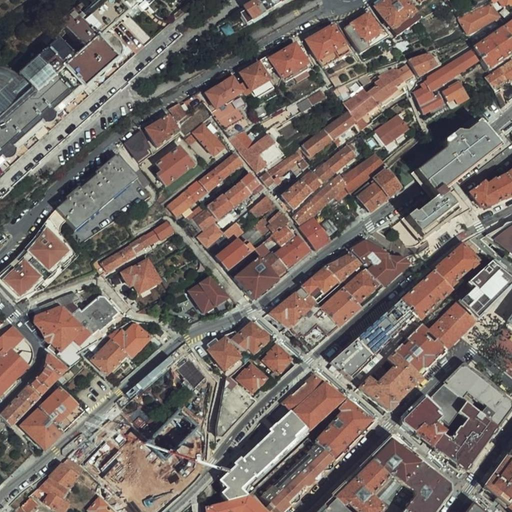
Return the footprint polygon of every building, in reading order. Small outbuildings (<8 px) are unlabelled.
[(58,41),(17,78),(29,92),(0,118),(0,165),(14,153),(171,19),(153,0),(104,0),(83,19),(75,10),(58,25),(85,54),(76,62),(58,41)] [(246,25),(287,0),(257,0),(243,9),(245,11),(239,15),(246,25)] [(420,20),(404,0),(389,0),(391,2),(377,11),(397,37),(420,20)] [(450,0),(457,13),(463,9),(457,0),(450,0)] [(511,0),(490,0),(492,2),(493,4),(500,0),(501,0),(505,7),(497,11),(503,23),(511,16),(511,7),(511,5),(511,4),(511,0)] [(503,23),(497,11),(493,4),(492,2),(460,19),(467,34),(496,18),(500,25),(503,23)] [(365,43),(379,34),(365,14),(343,29),(360,55),(369,50),(365,43)] [(333,27),(306,42),(317,61),(319,61),(324,69),(349,54),(333,27)] [(480,60),(483,64),(485,68),(511,51),(511,39),(504,29),(474,50),(480,60)] [(291,74),(307,65),(304,60),(302,56),(305,54),(302,48),(298,50),(295,46),(271,60),(270,57),(260,61),(270,77),(273,75),(272,73),(276,70),(282,80),(291,74)] [(429,87),(431,92),(480,60),(474,50),(428,79),(428,82),(422,85),(424,90),(429,87)] [(407,60),(417,77),(424,73),(436,66),(429,54),(407,60)] [(308,58),(304,60),(307,65),(291,74),(294,78),(313,67),(308,58)] [(511,78),(511,61),(501,68),(507,78),(509,81),(511,78)] [(240,87),(244,93),(246,97),(252,94),(256,100),(275,89),(258,62),(252,66),(253,68),(241,74),(246,83),(240,87)] [(394,67),(379,76),(381,79),(391,96),(397,91),(395,87),(413,75),(407,65),(399,70),(397,71),(395,69),(394,67)] [(0,118),(29,92),(17,78),(15,76),(11,73),(7,70),(2,69),(0,68),(0,118)] [(499,98),(503,108),(507,104),(500,91),(499,92),(496,85),(507,78),(501,68),(487,77),(499,98)] [(331,79),(336,88),(343,84),(338,76),(331,79)] [(244,93),(240,87),(235,78),(207,95),(216,109),(244,93)] [(349,111),(349,112),(356,122),(357,123),(363,118),(391,96),(381,79),(375,83),(377,86),(368,94),(364,88),(344,103),(349,111)] [(469,99),(460,83),(459,83),(454,87),(443,94),(448,103),(454,99),(458,106),(469,99)] [(353,92),(349,86),(336,92),(342,100),(353,92)] [(431,92),(429,87),(424,90),(415,94),(416,96),(420,105),(434,99),(431,92)] [(322,92),(298,106),(302,113),(326,99),(322,92)] [(434,99),(420,105),(424,115),(429,112),(443,106),(438,97),(434,99)] [(186,114),(180,104),(170,110),(175,120),(186,114)] [(429,112),(431,117),(445,110),(443,106),(429,112)] [(256,113),(262,124),(272,118),(266,107),(256,113)] [(228,118),(219,123),(224,131),(244,119),(246,118),(242,111),(241,112),(241,111),(240,111),(231,116),(230,115),(228,118)] [(349,112),(325,131),(333,140),(338,148),(341,146),(339,144),(341,142),(338,137),(356,122),(349,112)] [(386,148),(409,132),(399,117),(376,133),(386,148)] [(357,123),(361,131),(362,133),(369,130),(363,118),(357,123)] [(171,119),(149,132),(157,146),(179,133),(171,119)] [(274,119),(265,124),(268,129),(277,125),(274,119)] [(195,133),(214,157),(223,149),(205,125),(195,133)] [(498,158),(476,127),(462,138),(454,136),(441,145),(441,154),(413,176),(429,200),(432,206),(410,222),(408,219),(395,229),(404,245),(408,247),(412,247),(417,244),(451,220),(469,211),(459,191),(458,187),(498,158)] [(310,158),(333,140),(325,131),(303,147),(310,158)] [(153,155),(143,133),(127,145),(141,164),(153,155)] [(268,134),(242,154),(257,174),(270,164),(271,165),(284,155),(268,134)] [(245,148),(238,138),(232,141),(239,151),(240,152),(245,148)] [(354,143),(325,164),(334,174),(356,157),(353,153),(356,150),(354,147),(356,145),(354,143)] [(163,173),(158,176),(166,187),(194,166),(180,148),(158,166),(163,173)] [(305,171),(310,167),(298,151),(261,178),(271,191),(278,186),(275,182),(299,165),(305,171)] [(504,173),(511,166),(511,151),(490,170),(493,176),(495,178),(504,173)] [(208,192),(242,164),(235,154),(213,172),(200,182),(208,192)] [(349,195),(384,165),(376,155),(343,179),(345,183),(347,186),(345,188),(349,195)] [(314,166),(316,165),(321,161),(317,156),(312,160),(314,163),(312,164),(314,166)] [(132,185),(139,179),(120,157),(58,210),(74,230),(86,221),(88,222),(101,211),(100,209),(130,183),(132,185)] [(324,163),(317,167),(318,168),(313,173),(323,185),(334,174),(325,164),(324,163)] [(377,184),(388,198),(401,188),(388,170),(372,182),(375,185),(377,184)] [(207,209),(216,221),(251,193),(253,196),(258,193),(260,196),(264,192),(250,173),(207,209)] [(273,193),(276,197),(297,178),(293,173),(280,184),(282,185),(273,193)] [(312,194),(323,185),(313,173),(301,183),(312,194)] [(483,209),(511,196),(511,184),(505,175),(487,185),(484,183),(484,182),(470,192),(483,209)] [(337,178),(326,188),(316,198),(293,219),(298,225),(310,218),(345,183),(343,179),(342,178),(340,176),(337,178)] [(208,192),(200,182),(186,193),(195,203),(208,192)] [(356,195),(370,213),(388,198),(377,184),(375,185),(372,182),(356,195)] [(294,212),(312,194),(301,183),(282,198),(287,204),(294,212)] [(195,203),(186,193),(169,207),(177,217),(195,203)] [(259,221),(277,207),(268,196),(250,211),(259,221)] [(188,218),(192,222),(206,210),(202,206),(199,209),(188,218)] [(277,207),(259,221),(245,234),(242,236),(251,245),(271,229),(274,232),(281,227),(282,228),(290,223),(277,207)] [(184,228),(194,238),(216,221),(207,209),(206,210),(192,222),(184,228)] [(11,266),(0,275),(0,285),(14,300),(21,294),(24,297),(32,289),(35,292),(41,286),(41,285),(39,283),(59,263),(61,265),(64,268),(71,261),(66,257),(72,251),(61,234),(55,226),(64,218),(58,210),(55,212),(53,215),(50,218),(34,241),(16,260),(11,266)] [(219,223),(223,229),(235,219),(231,214),(219,223)] [(55,226),(61,234),(62,233),(61,230),(62,228),(63,226),(67,222),(64,218),(55,226)] [(319,245),(324,242),(329,239),(314,219),(299,228),(299,229),(314,250),(319,245)] [(511,265),(511,221),(485,236),(505,255),(503,257),(511,265)] [(167,223),(147,236),(151,242),(152,245),(173,233),(167,223)] [(224,234),(232,244),(242,236),(245,234),(236,223),(224,234)] [(215,241),(222,235),(215,226),(199,238),(207,248),(215,241)] [(284,249),(298,237),(292,230),(289,226),(282,231),(281,230),(274,236),(284,249)] [(222,235),(215,241),(222,248),(227,244),(229,247),(232,244),(224,234),(222,235)] [(135,252),(151,242),(147,236),(131,245),(135,252)] [(251,245),(242,236),(232,244),(229,247),(216,258),(227,271),(250,250),(252,252),(255,250),(251,245)] [(284,249),(274,236),(271,238),(266,241),(277,255),(284,249)] [(284,249),(277,255),(287,269),(289,267),(303,257),(305,259),(312,253),(298,237),(284,249)] [(382,253),(386,246),(376,240),(375,242),(370,240),(367,242),(382,253)] [(368,266),(371,267),(386,255),(382,253),(367,242),(365,241),(351,252),(352,252),(366,268),(368,266)] [(137,254),(135,252),(131,245),(103,263),(102,262),(96,265),(100,275),(100,276),(137,254)] [(258,247),(255,250),(258,253),(278,282),(287,274),(285,271),(287,269),(277,255),(271,260),(264,251),(262,252),(258,247)] [(460,248),(433,273),(434,274),(448,290),(475,266),(460,248)] [(72,251),(66,257),(71,261),(76,257),(72,251)] [(253,264),(235,279),(254,302),(278,282),(258,253),(249,260),(253,264)] [(386,255),(371,267),(367,271),(383,288),(408,265),(404,259),(390,258),(386,255)] [(337,282),(339,284),(360,266),(350,256),(325,269),(337,282)] [(511,265),(503,257),(502,258),(511,266),(511,265)] [(491,263),(503,273),(506,270),(494,260),(491,263)] [(59,263),(39,283),(41,285),(43,283),(45,284),(47,282),(48,282),(49,282),(50,281),(51,281),(52,280),(53,280),(53,279),(54,278),(55,277),(56,276),(57,274),(58,273),(58,272),(58,271),(60,269),(59,268),(61,265),(59,263)] [(475,278),(455,297),(459,302),(476,321),(511,285),(511,281),(503,273),(491,263),(475,278)] [(130,283),(134,281),(141,293),(160,283),(150,264),(134,273),(133,270),(125,275),(130,283)] [(337,282),(325,269),(301,287),(314,302),(337,282)] [(345,290),(361,308),(383,288),(367,271),(345,290)] [(418,323),(452,293),(448,290),(434,274),(401,304),(415,319),(418,323)] [(219,306),(223,315),(234,310),(225,297),(211,280),(189,293),(204,315),(219,306)] [(288,330),(290,330),(291,330),(318,307),(314,302),(301,287),(270,315),(272,317),(286,329),(288,330)] [(21,294),(14,300),(18,304),(20,303),(23,301),(26,299),(29,297),(33,296),(37,294),(35,292),(32,289),(24,297),(21,294)] [(184,294),(181,290),(171,295),(173,300),(184,294)] [(338,329),(361,308),(345,290),(321,310),(338,329)] [(82,299),(77,294),(69,297),(77,304),(82,299)] [(77,304),(69,297),(57,301),(94,339),(120,315),(104,297),(99,298),(84,312),(77,304)] [(57,301),(41,308),(43,315),(37,318),(36,323),(39,327),(43,333),(46,339),(52,344),(48,349),(69,368),(70,369),(82,360),(77,356),(96,344),(98,343),(94,339),(57,301)] [(446,351),(476,321),(459,302),(428,333),(446,351)] [(383,348),(415,319),(401,304),(400,303),(369,330),(383,348)] [(338,329),(321,310),(318,307),(291,330),(312,351),(338,329)] [(184,316),(189,327),(201,323),(196,312),(184,316)] [(114,340),(128,355),(132,358),(152,338),(138,324),(128,334),(126,331),(122,335),(118,331),(109,336),(112,338),(114,340)] [(251,327),(239,337),(232,343),(244,352),(247,349),(254,355),(267,343),(267,338),(254,327),(252,325),(251,327)] [(0,395),(29,367),(12,348),(24,338),(13,326),(0,338),(0,395)] [(446,351),(428,333),(422,327),(421,326),(394,353),(420,378),(446,351)] [(162,346),(173,338),(164,330),(162,332),(160,329),(153,334),(162,346)] [(379,352),(383,348),(369,330),(330,365),(351,382),(381,354),(379,352)] [(225,337),(232,343),(239,337),(235,333),(225,337)] [(109,336),(98,343),(96,344),(101,349),(112,338),(109,336)] [(117,366),(128,355),(114,340),(93,361),(107,376),(117,366)] [(208,352),(224,372),(240,359),(225,340),(219,344),(216,340),(208,347),(210,350),(208,352)] [(264,354),(255,362),(273,377),(285,366),(284,365),(290,360),(277,346),(266,356),(264,354)] [(422,379),(420,378),(394,353),(390,357),(388,360),(394,366),(387,373),(381,366),(374,373),(381,379),(376,385),(369,379),(359,389),(388,412),(422,379)] [(194,388),(206,377),(188,356),(176,367),(194,388)] [(41,375),(29,386),(41,397),(58,380),(66,372),(49,358),(48,362),(46,367),(44,371),(41,375)] [(267,381),(252,367),(244,376),(242,374),(237,380),(253,394),(258,388),(260,390),(267,381)] [(444,385),(467,404),(498,429),(511,410),(511,405),(465,368),(461,368),(444,385)] [(217,438),(222,440),(232,429),(256,403),(229,378),(227,377),(226,380),(217,430),(217,438)] [(315,377),(284,406),(309,432),(343,400),(315,377)] [(438,410),(436,413),(449,427),(459,414),(467,404),(444,385),(428,402),(438,410)] [(12,428),(35,404),(41,397),(29,386),(1,417),(12,428)] [(40,409),(64,433),(84,413),(61,389),(40,409)] [(428,402),(426,400),(405,422),(405,426),(415,434),(436,413),(438,410),(428,402)] [(315,444),(335,463),(373,424),(346,402),(339,410),(343,413),(315,444)] [(467,404),(459,414),(467,421),(461,428),(459,428),(453,435),(454,437),(452,440),(451,440),(450,440),(449,441),(443,436),(433,448),(464,474),(478,455),(498,429),(467,404)] [(227,502),(247,498),(250,494),(253,491),(252,490),(310,434),(309,432),(284,406),(273,416),(280,423),(270,432),(271,434),(236,467),(231,462),(216,479),(227,490),(221,496),(227,502)] [(46,450),(64,433),(40,409),(22,427),(46,450)] [(165,426),(161,421),(156,427),(160,431),(147,444),(165,462),(198,429),(180,411),(165,426)] [(449,427),(436,413),(415,434),(433,448),(443,436),(449,427)] [(285,511),(335,463),(315,444),(312,441),(309,438),(253,491),(275,511),(285,511)] [(391,439),(370,459),(391,476),(402,485),(421,464),(391,439)] [(503,511),(511,501),(511,460),(508,457),(485,488),(496,498),(492,503),(502,511),(503,511)] [(83,470),(69,459),(55,473),(33,494),(58,511),(64,511),(70,505),(62,499),(83,470)] [(369,499),(391,476),(370,459),(351,479),(369,499)] [(421,464),(402,485),(389,500),(404,511),(405,511),(436,511),(451,492),(450,487),(421,464)] [(389,500),(402,485),(391,476),(369,499),(381,510),(389,500)] [(379,511),(381,510),(369,499),(351,479),(331,498),(341,508),(345,505),(352,511),(379,511)] [(31,498),(16,511),(30,511),(37,504),(31,498)] [(261,511),(247,498),(227,502),(209,507),(206,507),(206,511),(261,511)] [(344,511),(341,508),(331,498),(316,511),(344,511)] [(89,511),(106,511),(108,508),(101,500),(90,511),(89,511)] [(403,511),(404,511),(389,500),(381,510),(379,511),(403,511)] [(511,511),(511,501),(503,511),(511,511)]
